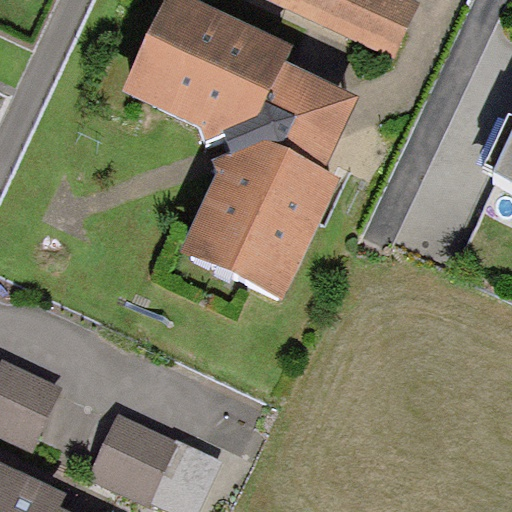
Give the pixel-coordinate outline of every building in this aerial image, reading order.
[(289,47),(183,0),(168,0),(125,99),(222,141),(230,160),(186,257),(284,300),(335,186),(316,178),(350,102),(279,70),(289,47)] [(424,6),(409,0),(264,0),(398,62),(424,6)] [(511,143),(495,180),(511,187),(511,143)] [(64,392),(4,364),(0,372),(0,431),(36,449),(64,392)] [(200,511),(223,464),(121,416),(91,479),(150,506),(153,499),(181,511),(200,511)] [(71,498),(0,465),(0,511),(65,511),(64,511),(71,498)]
